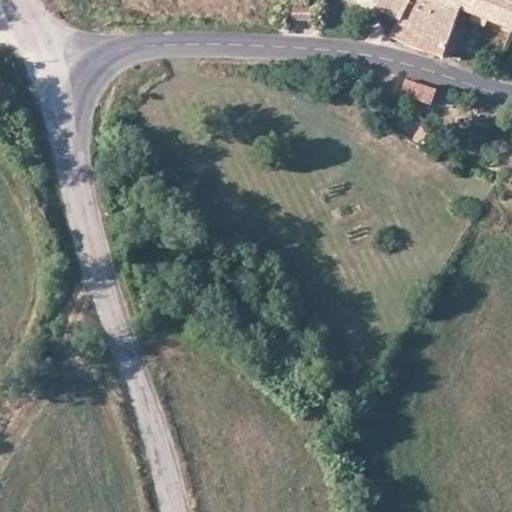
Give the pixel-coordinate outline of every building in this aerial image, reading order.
[(381,0),(377,9),(402,23),(414,0),(381,0)] [(414,0),(402,23),(392,43),(419,55),(438,6),(422,0),(414,0)] [(511,0),(422,0),(438,6),(461,14),(473,18),(511,31),(511,0)] [(438,6),(419,55),(442,63),(461,14),(438,6)] [(290,8),(290,20),(312,20),(312,9),(290,8)] [(435,105),(438,92),(408,83),(405,93),(435,105)]
